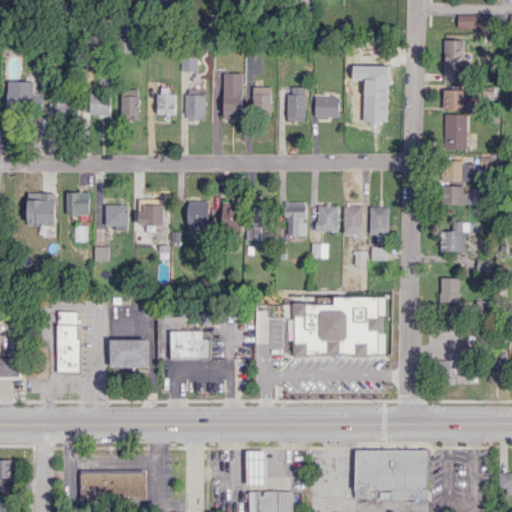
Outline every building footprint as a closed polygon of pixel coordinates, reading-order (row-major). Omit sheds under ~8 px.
[(458,14),(458,28),(488,27),(488,14),(458,14)] [(443,81),(463,81),(464,40),(444,39),(443,81)] [(197,71),(197,57),(182,57),(182,70),(197,71)] [(388,78),(364,78),(363,119),(387,120),(388,78)] [(33,93),(34,81),(7,80),(6,108),(41,109),(42,94),(33,93)] [(158,114),(176,114),(176,94),(170,94),(170,83),(159,83),(158,114)] [(271,86),(253,86),(253,112),(271,112),(271,86)] [(288,87),(289,121),(306,120),(305,86),(288,87)] [(139,88),(121,89),(122,119),(140,119),(139,88)] [(224,118),(243,117),(243,88),(224,88),(224,118)] [(443,108),(470,109),(470,90),(443,89),(443,108)] [(111,116),(111,93),(91,92),(90,115),(111,116)] [(205,118),(205,94),(186,94),(186,119),(205,118)] [(315,116),(338,117),(339,96),(315,96),(315,116)] [(78,101),(56,100),(55,118),(78,119),(78,101)] [(445,148),(466,148),(467,113),(445,113),(445,148)] [(474,180),(474,161),(442,161),(442,180),(474,180)] [(467,204),(468,185),(443,185),(443,203),(467,204)] [(66,214),(89,214),(89,192),(67,191),(66,214)] [(27,225),(55,225),(55,193),(27,192),(27,225)] [(209,200),(188,200),(188,236),(209,235),(209,200)] [(241,201),(222,202),(223,231),(242,230),(241,201)] [(306,201),(286,202),(287,235),(306,235),(306,201)] [(114,230),(128,230),(127,203),(105,204),(106,226),(114,226),(114,230)] [(164,224),(164,204),(144,205),(144,212),(139,212),(139,225),(164,224)] [(338,204),(317,204),(317,230),(338,230),(338,204)] [(247,242),(268,242),(267,205),(253,206),(254,226),(246,226),(247,242)] [(343,233),(362,234),(362,206),(344,206),(343,233)] [(388,206),(370,206),(370,233),(388,234),(388,206)] [(465,251),(465,231),(469,231),(469,220),(453,220),(453,230),(441,231),(442,251),(465,251)] [(86,225),(74,225),(73,241),(86,241),(86,225)] [(328,257),(328,243),(312,242),(311,256),(328,257)] [(108,260),(108,246),(94,246),(94,260),(108,260)] [(372,259),(385,259),(385,246),(372,246),(372,259)] [(365,265),(365,250),(355,250),(355,264),(365,265)] [(460,277),(441,277),(441,302),(460,301),(460,277)] [(378,296),(333,296),(333,303),(293,303),(293,356),(307,356),(307,354),(389,354),(389,330),(383,330),(383,316),(377,316),(378,296)] [(58,310),(57,372),(80,372),(81,337),(77,337),(78,310),(58,310)] [(171,329),(171,358),(211,358),(211,338),(203,338),(203,329),(171,329)] [(110,339),(110,366),(147,366),(149,366),(149,338),(110,339)] [(0,356),(0,377),(20,377),(20,356),(0,356)] [(505,380),(504,359),(489,360),(490,381),(505,380)] [(356,448),(355,497),(428,498),(428,448),(356,448)] [(247,449),(247,483),(265,483),(265,449),(247,449)] [(0,477),(11,478),(11,459),(0,458),(0,477)] [(80,469),(80,499),(146,499),(145,469),(80,469)] [(511,471),(498,472),(499,493),(511,492),(511,471)] [(249,490),(248,511),(292,511),(293,490),(249,490)] [(0,511),(10,511),(10,494),(0,494),(0,511)]
